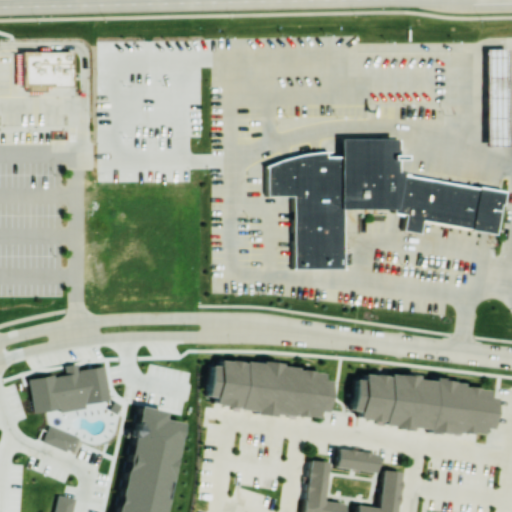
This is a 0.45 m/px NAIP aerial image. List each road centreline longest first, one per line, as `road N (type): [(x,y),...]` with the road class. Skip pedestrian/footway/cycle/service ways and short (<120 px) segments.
road 1 (residential): [(292,332),(511,358)]
road 2 (secondary): [(0,5),(206,0)]
road 3 (residential): [(202,316),(76,321),(0,343)]
road 4 (residential): [(0,353),(99,338),(202,335)]
